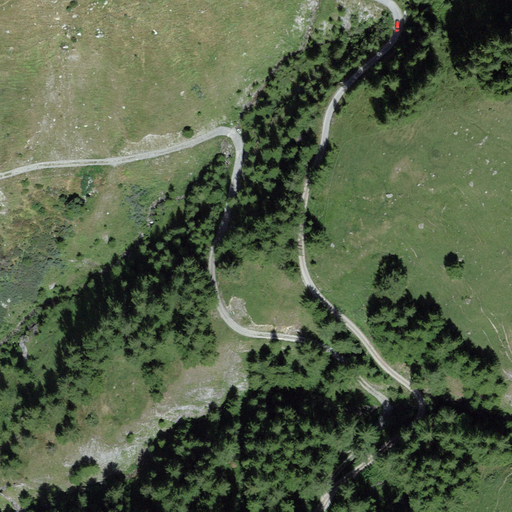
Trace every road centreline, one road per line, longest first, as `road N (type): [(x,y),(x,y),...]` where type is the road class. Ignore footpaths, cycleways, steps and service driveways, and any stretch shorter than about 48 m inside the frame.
road 1 (track): [(321,500),(331,474),(378,426),(384,407),(325,349),(241,334),(226,321),(209,266),(228,213),(237,142),(215,134),(139,158),(0,177)]
road 2 (track): [(315,511),(341,480),(404,434),(422,403),(317,296),(298,249),(326,114),(398,29),(397,13),(383,0)]
